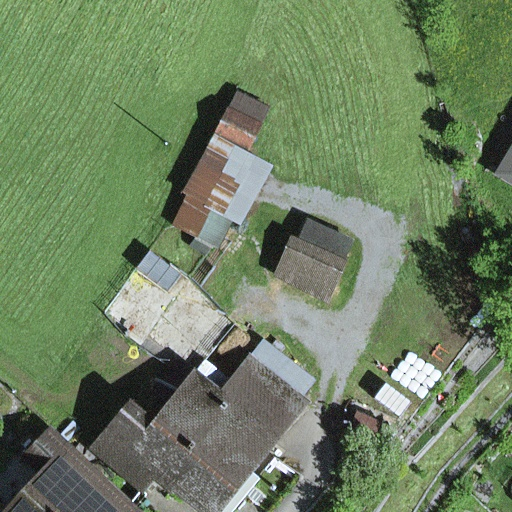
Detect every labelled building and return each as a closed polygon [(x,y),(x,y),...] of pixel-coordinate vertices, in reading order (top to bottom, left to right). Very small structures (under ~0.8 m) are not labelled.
[(246,150),(258,127),(230,112),(218,135),(246,150)] [(511,154),(501,173),(511,179),(511,154)] [(211,210),(227,180),(205,168),(188,198),(211,210)] [(326,300),(343,264),(294,240),(278,274),(326,300)] [(231,511),(259,478),(245,467),(299,399),(250,360),(222,395),(179,363),(155,392),(172,406),(155,427),(132,408),(96,450),(143,492),(154,478),(173,493),(181,482),(219,511),(231,511)] [(0,511),(138,511),(50,430),(24,458),(42,475),(10,509),(0,499),(0,511)]
